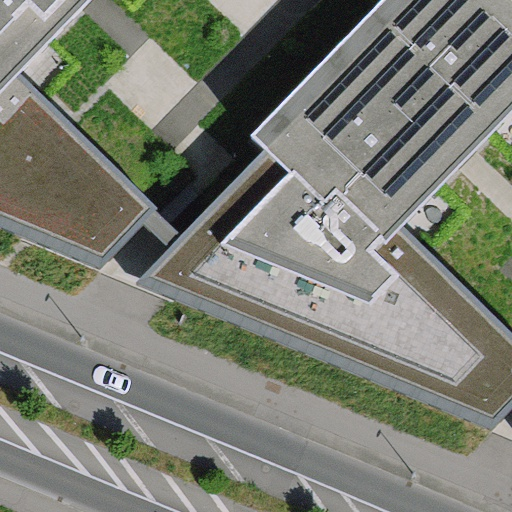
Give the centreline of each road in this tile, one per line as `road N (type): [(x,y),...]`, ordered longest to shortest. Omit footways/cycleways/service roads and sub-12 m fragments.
road 1 (secondary): [(440,511),(0,335)]
road 2 (secondary): [(0,440),(175,511)]
